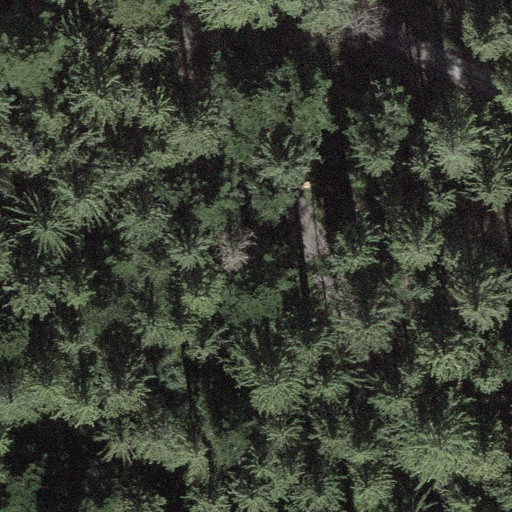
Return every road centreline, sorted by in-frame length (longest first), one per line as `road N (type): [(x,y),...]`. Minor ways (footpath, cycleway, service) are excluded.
road 1 (track): [(427,511),(358,389),(324,292),(290,135),(212,0)]
road 2 (track): [(324,0),(511,81)]
